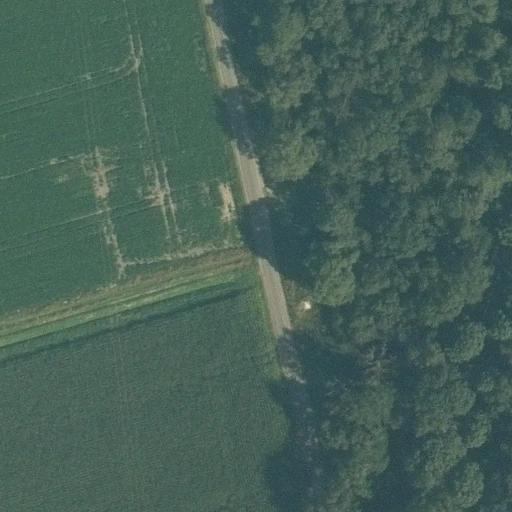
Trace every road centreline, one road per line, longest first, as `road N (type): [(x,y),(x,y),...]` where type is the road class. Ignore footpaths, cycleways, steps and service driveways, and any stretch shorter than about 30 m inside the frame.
road 1 (unclassified): [(212,0),(321,511)]
road 2 (tertiary): [(437,511),(485,263),(511,213)]
